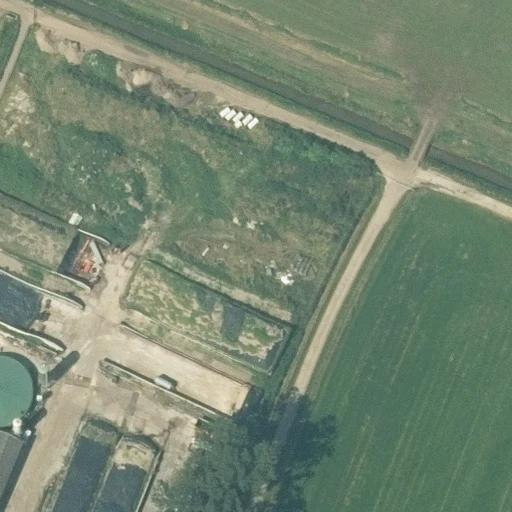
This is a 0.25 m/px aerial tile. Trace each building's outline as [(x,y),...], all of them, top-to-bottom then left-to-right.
[(241,307),(148,262),(128,305),(220,349),(241,307)] [(123,325),(103,360),(124,372),(144,337),(123,325)] [(30,406),(32,395),(30,385),(25,375),(18,367),(8,362),(0,360),(0,430),(8,429),(18,424),(25,416),(30,406)] [(93,511),(116,442),(78,430),(50,511),(93,511)] [(0,505),(9,484),(24,449),(0,439),(0,505)]
